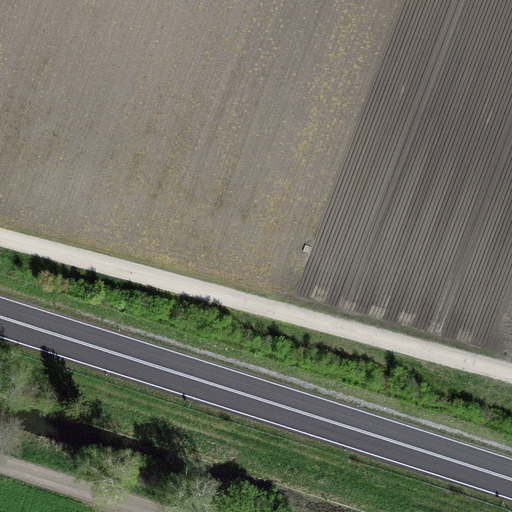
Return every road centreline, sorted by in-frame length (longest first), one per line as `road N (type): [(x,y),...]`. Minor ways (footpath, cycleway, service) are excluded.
road 1 (trunk): [(511,479),(0,316)]
road 2 (track): [(0,236),(511,373)]
road 3 (track): [(153,511),(0,464)]
